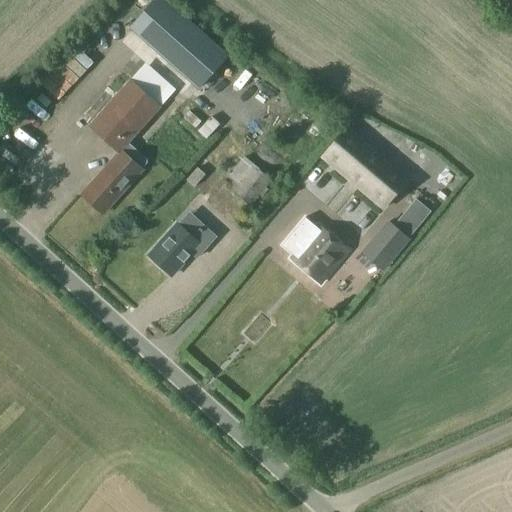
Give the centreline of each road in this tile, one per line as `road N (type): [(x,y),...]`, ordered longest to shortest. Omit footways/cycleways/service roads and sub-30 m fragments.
road 1 (unclassified): [(323,511),(0,219)]
road 2 (unclassified): [(324,511),(511,431)]
